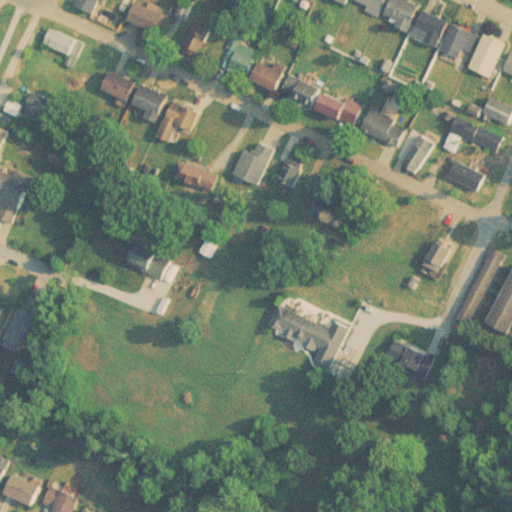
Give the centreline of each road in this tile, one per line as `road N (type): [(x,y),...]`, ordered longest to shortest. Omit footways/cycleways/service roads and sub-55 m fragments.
road 1 (residential): [(47,0),(511,217)]
road 2 (residential): [(440,306),(511,145)]
